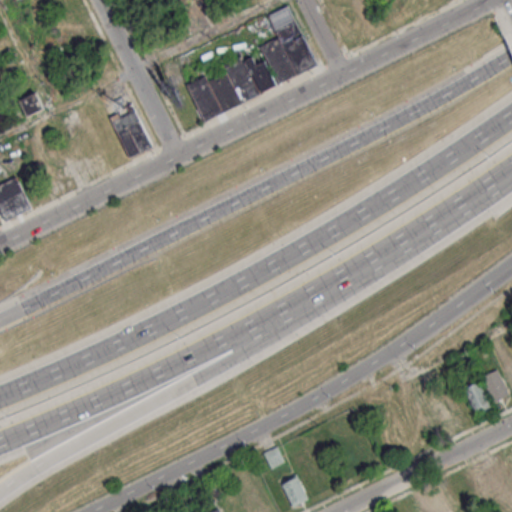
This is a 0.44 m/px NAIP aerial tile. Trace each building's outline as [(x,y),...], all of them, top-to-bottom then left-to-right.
[(317,70),(290,5),(268,14),(278,37),(260,45),(266,59),(256,63),(252,52),(223,64),(226,72),(207,80),(205,75),(187,82),(201,118),(317,70)] [(43,109),(36,93),(21,100),(28,115),(43,109)] [(135,106),(111,117),(129,158),(153,148),(135,106)] [(32,208),(16,176),(0,183),(0,209),(6,221),(32,208)] [(511,365),(502,370),(511,390),(511,365)] [(484,379),(497,404),(511,397),(500,371),(484,379)] [(467,391),(479,416),(494,408),(482,383),(467,391)] [(427,409),(438,428),(451,420),(441,401),(427,409)] [(270,467),(284,463),(279,447),(265,451),(270,467)] [(508,487),(496,459),(480,466),(492,494),(508,487)] [(488,495),(480,469),(464,474),(472,500),(488,495)] [(285,487),(295,508),(310,501),(300,480),(285,487)] [(425,496),(432,511),(451,511),(440,488),(425,496)] [(266,511),(259,495),(247,501),(252,511),(266,511)]
